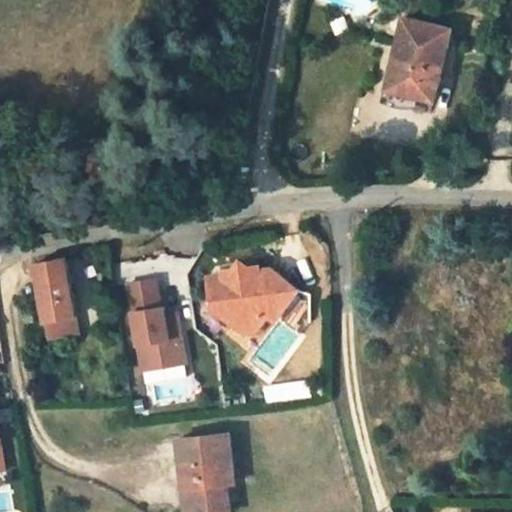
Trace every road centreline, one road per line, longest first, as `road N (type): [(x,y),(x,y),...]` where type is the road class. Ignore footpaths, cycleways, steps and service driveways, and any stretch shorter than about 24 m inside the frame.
road 1 (unclassified): [(511,201),(380,193),(261,203),(0,259)]
road 2 (unknown): [(382,511),(352,413),(334,197)]
